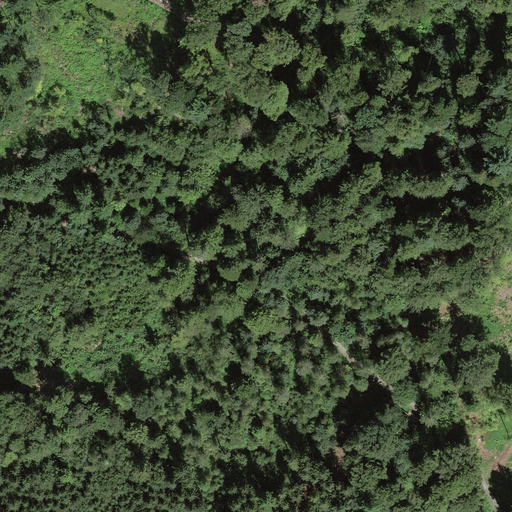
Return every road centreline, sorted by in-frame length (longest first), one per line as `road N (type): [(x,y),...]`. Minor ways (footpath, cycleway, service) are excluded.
road 1 (track): [(0,197),(269,288),(454,441),(500,511)]
road 2 (track): [(511,200),(354,84),(159,0)]
